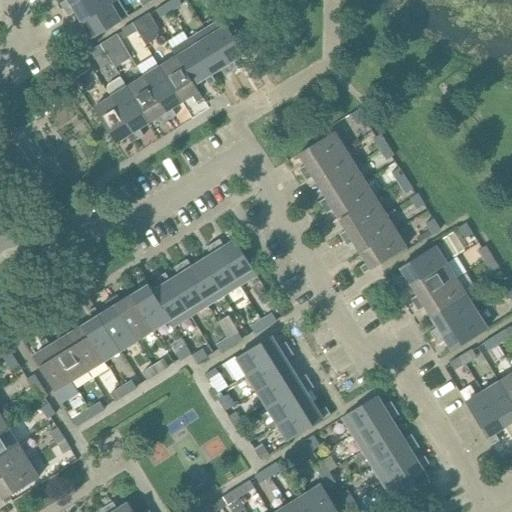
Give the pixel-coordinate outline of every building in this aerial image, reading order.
[(64,9),(79,0),(66,0),(61,3),(64,9)] [(81,21),(115,0),(79,0),(64,9),(68,15),(75,11),(81,21)] [(93,38),(127,17),(115,0),(81,21),(74,25),(78,32),(85,27),(93,38)] [(179,0),(170,0),(166,3),(171,11),(182,4),(179,0)] [(166,3),(155,9),(160,17),(171,11),(166,3)] [(143,16),(132,23),(137,30),(148,24),(143,16)] [(244,53),(222,18),(205,29),(231,71),(237,68),(232,60),(244,53)] [(122,29),(122,30),(126,37),(137,30),(132,23),(122,29)] [(231,71),(205,29),(189,39),(215,81),(211,74),(221,68),(225,75),(231,71)] [(111,37),(100,44),(105,52),(116,45),(121,42),(116,34),(111,37)] [(215,81),(189,39),(171,50),(175,56),(194,84),(204,78),(208,85),(215,81)] [(89,50),(94,58),(105,52),(100,44),(89,50)] [(194,84),(175,56),(159,66),(181,101),(191,95),(196,102),(202,98),(194,84)] [(69,73),(74,80),(85,74),(80,66),(69,73)] [(181,101),(159,66),(143,77),(169,119),(175,115),(171,108),(181,101)] [(169,119),(143,77),(126,87),(148,122),(159,115),(163,122),(169,119)] [(148,122),(126,87),(110,97),(136,139),(142,135),(138,128),(148,122)] [(136,139),(110,97),(93,108),(115,143),(126,136),(130,143),(136,139)] [(365,120),(359,109),(358,109),(350,114),(357,125),(365,120)] [(334,131),(333,132),(299,153),(306,164),(299,169),(302,175),(344,148),(334,131)] [(373,138),(380,149),(387,144),(381,133),(373,138)] [(394,155),(387,144),(380,149),(386,160),(394,155)] [(21,172),(33,164),(21,146),(9,153),(21,172)] [(320,187),(355,165),(344,148),(302,175),(306,181),(313,176),(320,187)] [(323,207),(365,181),(355,165),(320,187),(326,197),(319,202),(323,207)] [(391,172),(398,183),(406,178),(399,167),(391,172)] [(413,188),(406,178),(398,183),(405,193),(413,188)] [(340,219),(375,197),(365,181),(323,207),(326,213),(334,209),(340,219)] [(418,193),(410,198),(417,209),(425,204),(418,193)] [(342,240),(385,213),(375,197),(340,219),(346,230),(339,234),(342,240)] [(353,242),(360,252),(395,230),(385,213),(342,240),(346,246),(353,242)] [(440,229),(434,218),(426,223),(432,234),(440,229)] [(466,222),(458,227),(465,238),(473,233),(466,222)] [(359,267),(363,273),(371,268),(371,269),(406,247),(395,230),(360,252),(366,262),(359,267)] [(239,286),(256,275),(235,240),(223,247),(219,240),(213,243),(239,286)] [(201,261),(223,296),(239,286),(213,243),(207,247),(211,254),(201,261)] [(485,245),(482,248),(478,250),(485,262),(493,257),(485,245)] [(435,246),(434,246),(400,268),(407,279),(399,283),(403,290),(411,285),(446,264),(435,246)] [(493,257),(485,262),(491,272),(499,267),(493,257)] [(180,264),(206,306),(223,296),(201,261),(191,267),(186,260),(180,264)] [(169,281),(191,316),(206,306),(180,264),(174,267),(179,274),(169,281)] [(410,300),(414,306),(456,280),(446,264),(411,285),(417,295),(410,300)] [(169,320),(173,326),(191,316),(169,281),(165,273),(158,277),(163,285),(152,291),(169,320)] [(132,295),(154,330),(169,320),(152,291),(149,285),(148,285),(144,277),(137,281),(141,289),(132,295)] [(511,283),(508,277),(506,278),(500,282),(507,293),(511,290),(511,283)] [(424,307),(431,318),(466,296),(456,280),(414,306),(417,311),(424,307)] [(111,298),(137,340),(154,330),(132,295),(121,301),(116,294),(111,298)] [(430,332),(434,338),(476,312),(466,296),(431,318),(437,328),(430,332)] [(99,315),(121,350),(137,340),(111,298),(105,302),(109,309),(99,315)] [(121,350),(99,315),(95,308),(88,312),(93,319),(83,325),(105,360),(121,350)] [(451,350),(486,329),(476,312),(434,338),(437,344),(444,339),(451,350)] [(271,313),(260,320),(265,328),(276,321),(271,313)] [(265,328),(260,320),(249,326),(254,334),(265,328)] [(62,328),(88,370),(105,360),(83,325),(72,332),(68,325),(62,328)] [(50,345),(72,380),(88,370),(62,328),(56,332),(60,339),(50,345)] [(504,330),(493,336),(498,344),(509,337),(504,330)] [(238,332),(227,338),(232,346),(242,340),(238,332)] [(235,358),(246,375),(288,349),(284,343),(277,347),(270,336),(235,358)] [(487,351),(498,344),(493,336),(482,343),(487,351)] [(72,380),(50,345),(46,338),(39,342),(44,349),(33,356),(54,391),(72,380)] [(232,346),(227,338),(216,345),(221,353),(232,346)] [(0,350),(0,352),(6,362),(14,357),(7,346),(0,350)] [(186,347),(175,353),(180,361),(191,354),(186,347)] [(196,364),(208,357),(203,349),(192,356),(196,364)] [(288,349),(246,375),(256,391),(291,369),(285,359),(292,354),(288,349)] [(471,349),(460,356),(465,364),(476,357),(471,349)] [(454,370),(465,364),(460,356),(449,362),(454,370)] [(20,367),(14,357),(6,362),(12,372),(20,367)] [(158,373),(168,367),(163,359),(153,366),(158,373)] [(147,380),(158,373),(153,366),(142,373),(147,380)] [(204,375),(209,383),(220,376),(216,368),(204,375)] [(291,369),(256,391),(266,407),(308,381),(305,375),(297,380),(291,369)] [(511,373),(498,382),(511,403),(511,373)] [(26,379),(33,390),(41,385),(34,374),(26,379)] [(131,380),(121,387),(126,395),(136,388),(131,380)] [(308,381),(266,407),(276,424),(311,402),(305,392),(312,387),(308,381)] [(482,392),(503,426),(511,420),(511,403),(498,382),(482,392)] [(47,396),(41,385),(33,390),(39,401),(47,396)] [(126,395),(121,387),(110,394),(115,402),(126,395)] [(215,402),(217,401),(223,398),(216,387),(208,391),(215,402)] [(482,392),(465,402),(486,437),(487,437),(491,444),(498,440),(493,433),(503,426),(482,392)] [(383,407),(376,396),(341,418),(352,435),(394,408),(390,402),(383,407)] [(100,402),(89,408),(94,416),(104,410),(100,402)] [(321,419),(329,415),(325,408),(318,413),(311,402),(276,424),(287,441),(321,420),(321,419)] [(55,414),(48,403),(40,408),(47,419),(55,414)] [(94,416),(89,408),(78,415),(83,423),(94,416)] [(394,408),(352,435),(362,451),(397,429),(390,419),(397,414),(394,408)] [(228,417),(234,427),(242,422),(235,412),(228,417)] [(249,434),(242,422),(234,427),(241,439),(249,434)] [(50,432),(56,443),(64,438),(57,427),(50,432)] [(0,455),(18,444),(8,428),(0,432),(0,455)] [(403,439),(397,429),(362,451),(372,467),(414,441),(410,435),(403,439)] [(304,440),(311,451),(319,446),(312,435),(304,440)] [(64,438),(56,443),(63,454),(71,449),(64,438)] [(414,441),(372,467),(382,483),(417,461),(411,451),(418,447),(414,441)] [(0,477),(28,461),(18,444),(0,455),(0,477)] [(260,460),(268,455),(261,444),(253,449),(260,460)] [(303,451),(292,458),(296,465),(307,459),(303,451)] [(417,461),(382,483),(393,501),(428,479),(421,467),(428,463),(424,457),(417,461)] [(0,494),(3,500),(39,478),(28,461),(0,477),(0,494)] [(320,477),(328,472),(321,461),(313,466),(320,477)] [(266,469),(270,477),(281,470),(276,462),(266,469)] [(259,484),(270,477),(266,469),(254,476),(259,484)] [(335,483),(328,472),(320,477),(327,487),(335,483)] [(233,490),(238,498),(249,492),(244,484),(233,490)] [(338,511),(321,484),(304,495),(314,511),(338,511)] [(227,505),(238,498),(233,490),(222,497),(227,505)] [(339,495),(346,506),(353,501),(347,490),(339,495)] [(314,511),(304,495),(288,505),(292,511),(314,511)] [(359,511),(360,511),(353,501),(346,506),(349,511),(359,511)] [(112,502),(106,506),(109,511),(150,511),(148,509),(143,511),(133,511),(128,503),(117,510),(112,502)] [(211,503),(201,509),(202,511),(213,511),(215,511),(211,503)]
